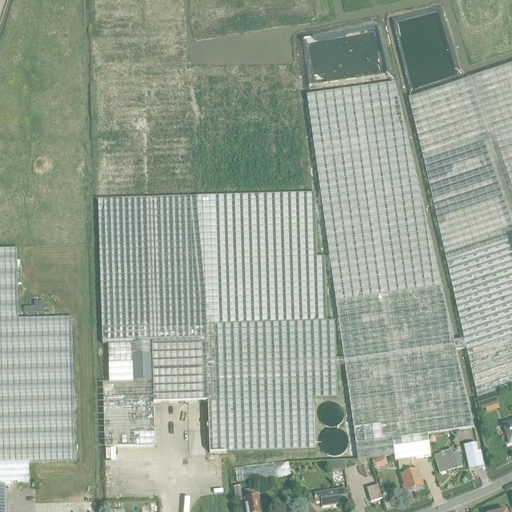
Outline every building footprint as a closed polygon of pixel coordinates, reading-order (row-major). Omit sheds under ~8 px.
[(394,85),(306,96),(359,460),(393,456),(392,448),(428,443),(428,435),(473,428),(455,350),(464,349),(477,399),(511,386),(511,64),(408,100),(463,342),(453,343),(394,85)] [(306,194),(98,200),(100,274),(102,345),(108,345),(201,343),(203,402),(207,402),(208,425),(206,426),(206,429),(208,430),(209,454),(314,450),(312,399),(336,398),(335,367),(344,366),(343,360),(335,360),(335,357),(334,321),(325,321),(324,288),(323,258),(315,259),(314,194),(306,194)] [(0,486),(4,486),(11,486),(10,484),(29,483),(29,464),(75,462),(74,407),(72,318),(19,319),(17,249),(0,249),(0,486)] [(201,343),(108,345),(109,383),(152,383),(153,404),(177,403),(179,405),(183,405),(184,403),(203,402),(201,343)] [(109,383),(103,383),(104,448),(154,446),(153,404),(152,383),(109,383)] [(496,394),(476,401),(479,411),(498,405),(496,394)] [(340,414),(340,411),(339,409),(337,406),(335,404),(334,403),(331,402),(329,402),(327,402),(324,403),(321,404),(320,405),(318,407),(317,409),(316,411),(316,414),(316,416),(317,418),(319,422),(321,423),(322,424),(325,425),(327,426),(329,426),(332,425),(336,423),(337,421),(339,419),(340,416),(340,414)] [(511,421),(503,425),(510,444),(511,442),(511,421)] [(343,444),(342,442),(342,440),(341,438),(339,436),(336,433),(332,432),(330,432),(326,433),(323,435),(321,437),(320,439),(319,441),(319,444),(319,446),(320,448),(321,451),(323,452),(326,455),(327,455),(330,456),(335,455),(339,453),(340,451),(342,449),(342,447),(343,444)] [(394,463),(398,462),(410,461),(430,458),(429,451),(428,443),(392,448),(393,456),(394,463)] [(481,452),(478,452),(476,445),(464,447),(465,455),(469,471),(484,467),(481,452)] [(458,453),(453,455),(452,451),(441,454),(441,455),(436,457),(435,459),(435,460),(440,475),(462,468),(458,453)] [(327,472),(345,471),(345,461),(326,462),(327,472)] [(411,467),(410,461),(398,462),(399,471),(402,470),(403,475),(401,476),(404,486),(402,487),(404,493),(406,492),(406,493),(423,487),(417,471),(413,472),(411,467)] [(289,464),(235,470),(237,484),(291,477),(289,464)] [(379,486),(367,489),(371,501),(383,497),(379,486)] [(237,503),(243,501),(240,487),(234,489),(237,503)] [(344,490),(320,494),(314,495),(316,503),(321,503),(322,508),(347,504),(344,490)] [(261,511),(258,495),(254,496),(253,491),(245,493),(245,497),(244,498),(246,511),(261,511)]
